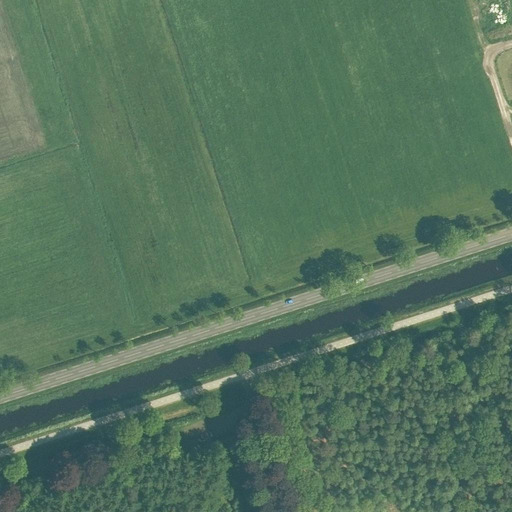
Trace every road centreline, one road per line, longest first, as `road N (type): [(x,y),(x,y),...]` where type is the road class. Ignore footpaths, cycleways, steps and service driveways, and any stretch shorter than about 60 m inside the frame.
road 1 (unclassified): [(511,288),(0,452)]
road 2 (primary): [(0,396),(511,233)]
road 3 (track): [(511,133),(470,0)]
